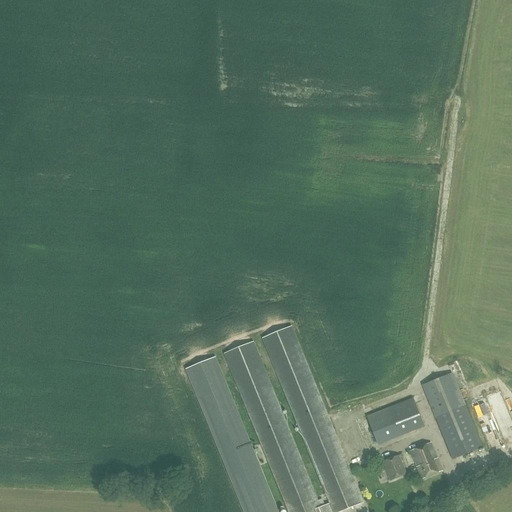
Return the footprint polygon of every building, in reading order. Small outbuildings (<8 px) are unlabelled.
[(254,342),(224,354),(288,511),(339,511),(363,502),(292,327),(262,339),(330,504),(325,506),(322,500),(319,501),(254,342)] [(185,370),(243,511),(277,511),(215,358),(185,370)] [(482,448),(464,405),(452,374),(423,386),(453,460),(482,448)] [(379,446),(425,427),(413,398),(367,417),(379,446)] [(443,471),(438,459),(437,459),(431,443),(410,451),(417,467),(421,479),(443,471)] [(406,474),(399,456),(383,463),(391,480),(406,474)]
